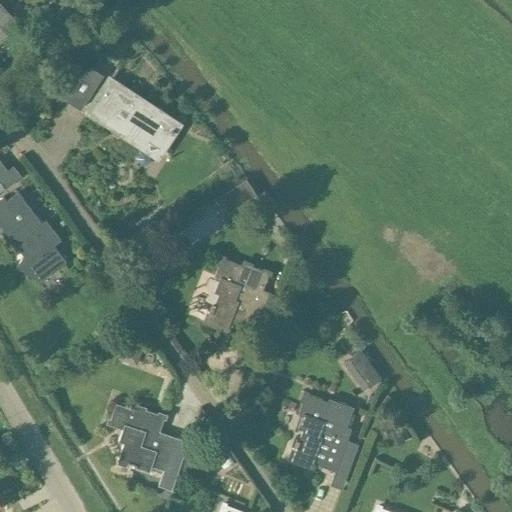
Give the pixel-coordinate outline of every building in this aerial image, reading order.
[(0,41),(9,34),(0,23),(0,22),(11,14),(0,2),(0,41)] [(90,66),(60,91),(58,95),(81,110),(104,75),(90,66)] [(108,81),(92,105),(102,111),(98,117),(108,124),(118,130),(119,128),(129,135),(128,137),(142,146),(145,140),(160,150),(176,126),(108,81)] [(0,183),(4,189),(22,176),(13,165),(7,169),(0,159),(0,183)] [(248,198),(239,184),(226,193),(235,206),(248,198)] [(17,267),(39,282),(66,261),(54,245),(61,240),(46,219),(42,223),(18,191),(6,200),(3,196),(0,198),(0,226),(23,256),(17,267)] [(255,323),(267,291),(263,289),(271,270),(263,267),(262,269),(252,265),(253,263),(243,259),(241,264),(221,257),(213,278),(218,280),(214,292),(218,294),(214,304),(211,303),(204,322),(227,330),(233,315),(255,323)] [(301,283),(288,277),(283,290),(296,296),(301,283)] [(126,309),(120,300),(112,306),(117,315),(126,309)] [(142,349),(147,335),(128,330),(123,343),(142,349)] [(359,350),(349,357),(370,386),(379,380),(381,378),(360,350),(359,350)] [(338,463),(350,467),(359,443),(347,439),(351,428),(347,426),(354,407),(328,398),(327,401),(305,393),(298,412),(303,414),(298,428),(302,430),(299,440),(296,439),(289,458),(312,466),(313,464),(335,471),(338,463)] [(159,468),(158,471),(166,474),(168,467),(178,470),(186,447),(159,439),(166,418),(115,403),(108,425),(122,429),(118,441),(122,443),(116,463),(135,469),(136,464),(151,469),(152,466),(159,468)] [(396,419),(381,425),(385,436),(400,430),(396,419)] [(188,447),(184,458),(196,462),(200,451),(188,447)]
